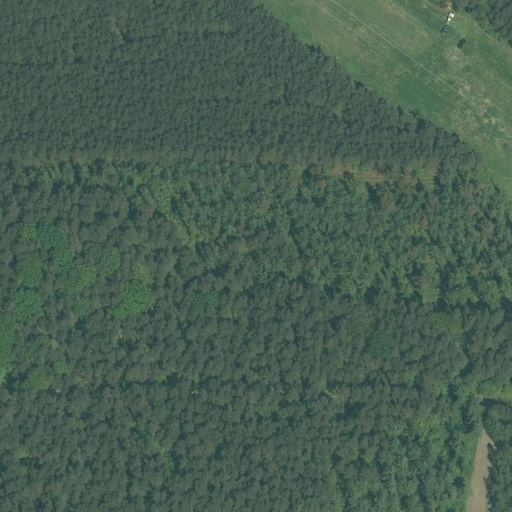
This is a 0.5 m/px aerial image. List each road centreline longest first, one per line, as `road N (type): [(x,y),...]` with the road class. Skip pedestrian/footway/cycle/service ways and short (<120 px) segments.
road 1 (track): [(0,178),(511,180)]
road 2 (track): [(0,408),(152,394),(367,399),(441,405),(479,429)]
